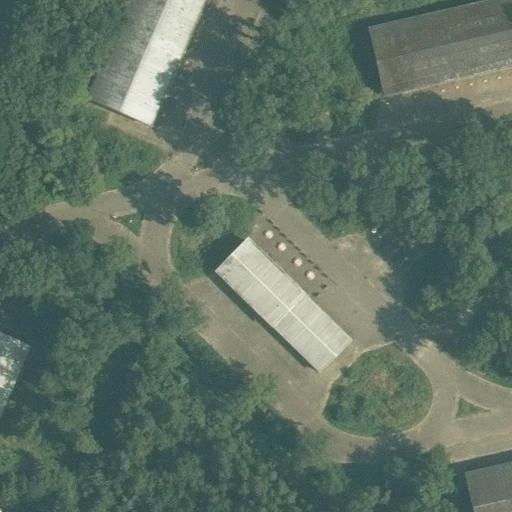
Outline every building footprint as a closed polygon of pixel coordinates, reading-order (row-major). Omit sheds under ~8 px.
[(206,0),(128,0),(85,101),(150,128),(206,0)] [(511,68),(511,0),(492,0),(367,29),(383,99),(511,68)] [(330,125),(327,113),(312,117),(314,129),(330,125)] [(285,135),(281,116),(267,119),(271,138),(285,135)] [(247,239),(214,273),(271,330),(272,329),(319,375),(351,342),(304,296),(305,295),(247,239)] [(0,421),(0,422),(31,349),(0,334),(0,421)] [(511,511),(511,463),(463,475),(471,511),(511,511)]
